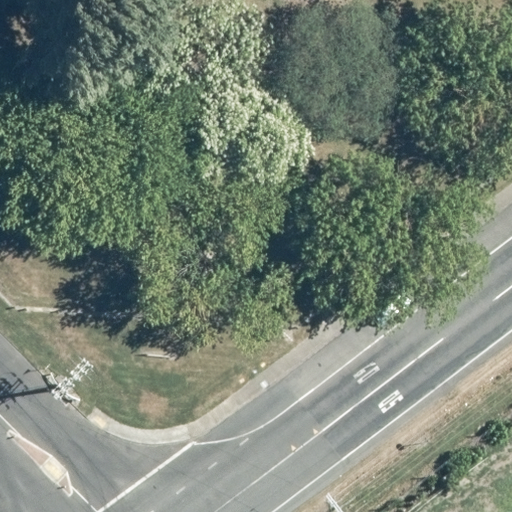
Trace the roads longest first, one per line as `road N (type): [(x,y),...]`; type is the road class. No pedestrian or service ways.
road 1 (tertiary): [(511,289),(215,511)]
road 2 (residential): [(0,418),(91,511)]
